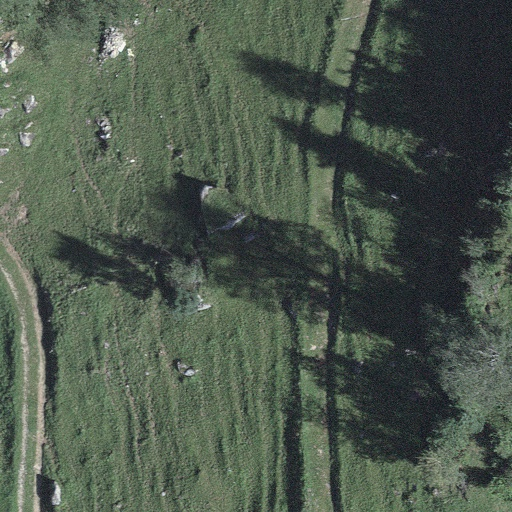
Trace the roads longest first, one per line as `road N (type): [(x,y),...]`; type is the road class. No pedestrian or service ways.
road 1 (track): [(365,0),(329,146),(319,308),(321,511)]
road 2 (track): [(31,511),(31,332),(18,274),(0,242)]
road 3 (track): [(0,234),(52,145),(64,79)]
